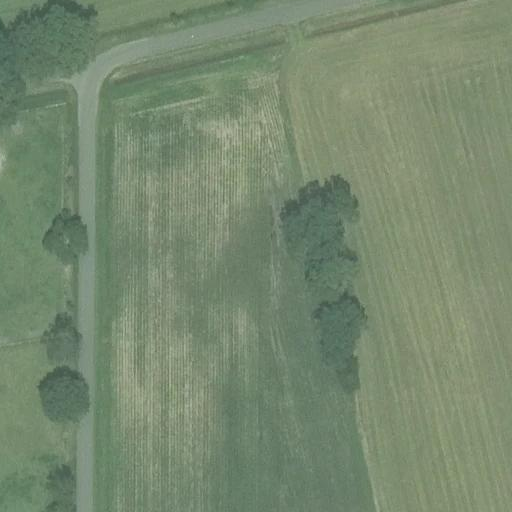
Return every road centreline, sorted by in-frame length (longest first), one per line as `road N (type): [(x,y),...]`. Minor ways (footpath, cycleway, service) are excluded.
road 1 (unclassified): [(82,511),(90,90),(99,65)]
road 2 (unclassified): [(99,65),(119,52),(341,0)]
